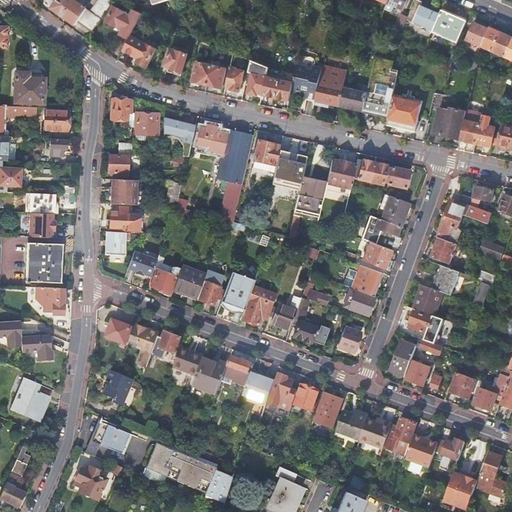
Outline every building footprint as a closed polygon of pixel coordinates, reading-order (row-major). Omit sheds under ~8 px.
[(78,21),(93,31),(113,2),(108,0),(99,0),(91,11),(74,0),(45,0),(45,4),(76,25),(78,21)] [(388,0),(387,4),(403,10),(407,0),(388,0)] [(407,21),(433,32),(440,15),(421,7),(423,3),(416,0),(409,17),(407,21)] [(121,35),(129,40),(133,32),(143,15),(133,11),(130,16),(130,15),(129,14),(128,15),(114,8),(106,22),(123,31),(121,35)] [(471,12),(465,9),(461,20),(467,22),(471,12)] [(433,32),(458,43),(467,22),(461,20),(441,11),(440,15),(433,32)] [(401,14),(395,26),(403,30),(407,21),(409,17),(401,14)] [(467,40),(482,47),(490,30),(475,23),(467,40)] [(490,30),(482,47),(493,51),(500,33),(490,29),(490,30)] [(146,39),(133,32),(129,40),(125,47),(131,50),(129,54),(136,57),(139,59),(136,63),(137,63),(146,68),(155,50),(144,44),(146,39)] [(511,38),(500,33),(493,51),(505,57),(511,40),(511,38)] [(172,69),(171,70),(182,74),(188,55),(170,50),(165,67),(172,69)] [(455,53),(454,59),(477,67),(478,62),(476,62),(455,53)] [(377,58),(368,94),(364,112),(388,118),(399,71),(392,69),(393,62),(377,58)] [(207,85),(211,66),(197,63),(193,82),(207,85)] [(298,65),(293,84),(292,92),(301,94),(302,90),(308,91),(306,97),(315,99),(319,83),(322,68),(314,66),(312,71),(307,69),(307,67),(298,65)] [(323,65),(322,68),(319,83),(315,99),(315,100),(339,106),(343,89),(343,88),(347,71),(323,65)] [(225,70),(211,66),(207,85),(221,88),(225,70)] [(237,69),(230,68),(225,89),(239,92),(244,73),(236,71),(237,69)] [(262,97),(263,95),(266,78),(267,76),(260,74),(260,76),(253,74),(248,94),(262,97)] [(16,102),(43,103),(43,80),(28,80),(29,75),(17,75),(16,102)] [(263,95),(276,98),(280,81),(266,78),(263,95)] [(276,98),(289,101),(292,92),(293,84),(280,81),(276,98)] [(343,89),(339,106),(364,112),(368,94),(343,88),(343,89)] [(415,133),(423,97),(415,96),(414,99),(403,96),(404,93),(396,91),(387,127),(415,133)] [(111,120),(130,120),(131,101),(112,100),(111,120)] [(39,108),(0,106),(0,116),(14,118),(14,115),(39,116),(39,108)] [(439,121),(436,135),(457,139),(460,140),(467,113),(451,109),(450,112),(442,110),(439,121)] [(433,134),(436,135),(439,121),(442,110),(439,111),(433,134)] [(45,130),(67,131),(68,111),(46,111),(45,130)] [(467,111),(467,113),(460,140),(476,144),(483,116),(483,114),(467,111)] [(158,114),(137,114),(136,135),(158,136),(158,114)] [(483,116),(476,144),(492,147),(493,145),(496,131),(496,128),(490,127),(492,118),(483,116)] [(175,121),(164,119),(164,135),(172,136),(179,138),(183,145),(183,156),(189,156),(196,126),(175,121)] [(221,158),(227,134),(216,131),(217,128),(207,125),(206,129),(200,128),(195,152),(221,158)] [(503,133),(496,131),(493,145),(500,146),(500,147),(502,149),(507,151),(509,149),(509,148),(511,148),(511,126),(505,125),(503,133)] [(221,158),(217,178),(228,181),(220,218),(234,221),(253,135),(228,129),(227,134),(221,158)] [(3,136),(0,136),(0,160),(3,161),(8,161),(8,153),(6,153),(7,136),(3,136)] [(280,150),(281,144),(258,139),(252,167),(275,172),(280,150)] [(66,156),(67,141),(51,140),(50,155),(66,156)] [(120,155),(133,155),(133,144),(120,144),(120,155)] [(289,152),(280,150),(275,172),(272,184),(299,190),(302,177),(307,156),(297,154),(296,157),(288,155),(289,152)] [(117,177),(128,177),(129,156),(109,156),(109,173),(117,173),(117,177)] [(184,158),(174,157),(174,165),(184,166),(184,158)] [(356,165),(353,178),(370,182),(375,163),(357,159),(356,165)] [(3,161),(0,160),(0,179),(2,179),(1,184),(20,185),(23,185),(24,171),(21,170),(3,169),(3,161)] [(331,160),(326,182),(325,190),(349,196),(352,183),(353,178),(356,165),(331,160)] [(375,163),(370,182),(383,185),(383,183),(388,184),(391,168),(387,167),(387,166),(375,163)] [(391,168),(388,184),(405,188),(409,174),(401,172),(402,170),(392,167),(391,168)] [(326,182),(302,177),(299,190),(294,212),(301,214),(302,210),(311,212),(310,216),(318,218),(320,209),(325,190),(326,182)] [(113,180),(112,205),(137,206),(138,180),(113,180)] [(62,186),(62,195),(76,196),(76,187),(62,186)] [(493,190),(476,186),(473,197),(491,201),(493,190)] [(0,209),(13,210),(13,195),(2,195),(2,200),(0,200),(0,209)] [(385,211),(390,197),(385,195),(380,209),(385,211)] [(470,207),(472,197),(463,195),(461,203),(451,200),(448,209),(449,209),(438,237),(448,241),(453,227),(458,229),(463,215),(466,216),(470,207)] [(500,210),(511,214),(511,197),(506,195),(500,210)] [(400,226),(400,227),(409,203),(390,197),(385,211),(382,220),(400,226)] [(179,199),(178,207),(186,209),(188,201),(179,199)] [(45,205),(45,213),(75,214),(76,208),(57,205),(45,205)] [(466,216),(488,224),(491,215),(470,207),(466,216)] [(110,220),(110,229),(110,231),(133,232),(134,215),(127,215),(128,209),(119,208),(119,211),(116,211),(111,210),(110,220)] [(29,237),(52,238),(52,231),(54,231),(55,228),(55,224),(55,221),(53,221),(53,213),(30,213),(29,237)] [(301,217),(293,215),(290,230),(298,232),(301,217)] [(382,220),(378,219),(375,228),(381,230),(380,233),(383,234),(384,232),(396,236),(400,226),(382,220)] [(238,223),(226,220),(223,229),(231,231),(234,233),(238,223)] [(272,232),(278,234),(288,237),(290,230),(274,226),(272,232)] [(288,237),(288,239),(295,242),(298,232),(290,230),(288,237)] [(106,232),(105,255),(125,256),(126,237),(130,237),(130,234),(106,232)] [(457,244),(448,241),(438,237),(432,256),(450,263),(453,255),(456,256),(457,253),(454,251),(457,244)] [(384,269),(391,250),(361,239),(359,243),(361,244),(369,245),(363,261),(384,269)] [(29,283),(29,281),(61,282),(63,245),(28,244),(26,283),(29,283)] [(497,250),(481,244),(479,251),(495,257),(497,250)] [(318,252),(308,248),(306,255),(315,259),(318,252)] [(144,274),(152,277),(152,275),(154,272),(155,269),(158,260),(135,252),(134,253),(130,263),(128,269),(136,272),(136,273),(143,276),(144,274)] [(345,252),(342,259),(355,263),(358,257),(345,252)] [(511,264),(511,258),(504,255),(502,261),(511,264)] [(339,278),(337,283),(351,288),(356,290),(374,297),(383,273),(361,265),(360,268),(356,267),(355,271),(350,270),(346,281),(339,278)] [(442,265),(433,289),(442,293),(452,296),(461,272),(442,265)] [(183,266),(181,269),(174,290),(183,294),(183,292),(198,298),(206,274),(183,266)] [(149,285),(172,294),(174,290),(181,269),(177,267),(172,268),(170,274),(155,269),(154,272),(152,275),(152,277),(149,285)] [(208,270),(206,274),(198,298),(197,299),(215,306),(218,297),(221,298),(224,291),(224,290),(221,289),(225,276),(208,270)] [(479,279),(493,284),(496,276),(482,271),(479,279)] [(243,315),(253,286),(255,280),(233,272),(221,304),(223,307),(226,309),(229,311),(232,312),(235,313),(238,313),(243,315)] [(307,299),(311,300),(325,306),(329,296),(310,290),(313,283),(308,281),(308,283),(302,298),(307,299)] [(481,283),(473,304),(482,307),(490,286),(481,283)] [(243,315),(241,319),(259,325),(261,318),(267,320),(276,294),(253,286),(243,315)] [(424,286),(415,309),(434,316),(442,293),(433,289),(424,286)] [(53,288),(37,287),(36,299),(44,309),(44,311),(44,313),(46,313),(52,313),(52,315),(64,315),(65,289),(53,288)] [(369,316),(375,297),(374,297),(356,290),(351,288),(344,307),(369,316)] [(183,292),(183,294),(182,295),(197,300),(197,299),(198,298),(183,292)] [(272,324),(290,331),(292,325),(302,299),(294,296),(290,307),(280,304),(272,324)] [(302,299),(292,325),(298,327),(294,337),(312,343),(313,341),(324,346),(329,333),(330,329),(321,326),(318,326),(317,328),(302,323),(311,300),(307,299),(302,298),(302,299)] [(338,323),(342,312),(336,310),(333,322),(338,323)] [(427,332),(431,320),(432,317),(414,311),(408,327),(426,333),(427,332)] [(107,337),(126,344),(132,327),(113,320),(110,328),(108,330),(106,332),(106,334),(107,336),(107,337)] [(436,322),(431,320),(427,332),(431,334),(436,322)] [(476,332),(479,324),(471,320),(468,329),(476,332)] [(8,347),(21,346),(21,337),(20,322),(0,323),(0,337),(8,337),(8,347)] [(136,363),(146,367),(149,360),(159,333),(136,325),(130,340),(143,345),(136,363)] [(345,327),(337,347),(354,353),(362,333),(345,327)] [(165,332),(160,347),(176,353),(181,338),(165,332)] [(21,337),(21,346),(21,350),(38,350),(38,360),(51,359),(50,335),(21,337)] [(421,348),(441,355),(444,347),(424,339),(421,348)] [(412,361),(417,346),(403,341),(393,371),(407,376),(412,361)] [(455,351),(463,353),(468,355),(470,348),(458,344),(455,351)] [(179,350),(173,368),(197,376),(203,358),(204,355),(192,351),(191,354),(179,350)] [(232,381),(246,386),(251,372),(254,364),(230,356),(228,363),(227,366),(222,378),(221,382),(231,386),(232,381)] [(502,360),(499,366),(509,370),(510,368),(511,368),(511,358),(510,357),(508,362),(502,360)] [(197,376),(193,387),(216,396),(221,382),(222,378),(227,366),(214,362),(203,358),(197,376)] [(149,360),(146,367),(153,370),(156,362),(149,360)] [(407,376),(405,379),(425,386),(432,368),(412,361),(407,376)] [(119,373),(111,370),(108,378),(113,381),(111,386),(108,385),(104,395),(114,399),(112,403),(122,407),(134,380),(119,373)] [(263,401),(267,402),(271,390),(275,381),(251,372),(246,386),(244,394),(248,396),(263,401)] [(271,390),(267,402),(291,410),(298,390),(291,388),(294,380),(291,379),(288,378),(288,376),(279,373),(273,391),(271,390)] [(501,400),(500,404),(511,407),(511,373),(507,386),(506,387),(505,392),(501,400)] [(435,374),(431,387),(438,390),(443,377),(435,374)] [(476,380),(457,374),(451,391),(469,398),(476,380)] [(507,386),(510,378),(501,375),(496,388),(489,385),(487,391),(480,388),(474,404),(491,410),(496,398),(501,400),(505,392),(506,387),(507,386)] [(44,406),(48,396),(38,392),(41,385),(24,378),(21,386),(23,387),(19,396),(18,396),(16,400),(18,401),(14,410),(41,422),(47,407),(44,406)] [(301,384),(294,405),(312,411),(319,391),(301,384)] [(317,409),(313,422),(331,429),(342,399),(324,392),(317,409)] [(343,411),(336,431),(359,440),(366,420),(367,418),(368,415),(354,410),(353,414),(343,411)] [(383,449),(394,453),(394,452),(405,456),(416,424),(400,418),(397,427),(391,425),(383,449)] [(359,440),(383,449),(391,425),(383,421),(381,426),(376,424),(366,420),(359,440)] [(129,433),(99,421),(91,441),(120,453),(129,433)] [(37,439),(40,433),(30,429),(27,435),(37,439)] [(415,433),(406,458),(430,467),(434,455),(435,452),(437,446),(438,445),(423,440),(424,437),(415,433)] [(439,442),(424,437),(423,440),(438,445),(439,442)] [(442,455),(459,461),(465,443),(456,440),(454,445),(447,442),(440,440),(439,442),(438,445),(437,446),(435,452),(442,455)] [(208,497),(224,503),(232,477),(216,471),(217,468),(158,444),(147,468),(207,493),(206,496),(208,497)] [(6,483),(0,496),(0,498),(18,506),(24,493),(19,490),(24,480),(21,478),(27,465),(30,456),(25,454),(27,449),(23,446),(16,460),(6,483)] [(196,456),(217,465),(219,459),(198,451),(196,456)] [(489,451),(478,481),(476,487),(503,497),(507,483),(495,479),(502,456),(489,451)] [(82,469),(78,479),(85,482),(83,488),(81,491),(98,498),(106,479),(99,476),(101,473),(91,468),(90,469),(88,468),(87,471),(82,469)] [(280,468),(276,476),(281,478),(268,508),(263,507),(260,511),(290,511),(301,486),(291,482),(294,474),(280,468)] [(449,488),(444,501),(467,510),(476,487),(478,481),(454,473),(449,488)] [(362,491),(365,484),(351,478),(348,486),(362,491)] [(85,482),(78,479),(76,484),(83,488),(85,482)] [(366,494),(348,487),(338,510),(335,508),(333,511),(359,511),(367,495),(366,494)] [(217,507),(222,509),(224,503),(208,497),(206,502),(217,507)]
